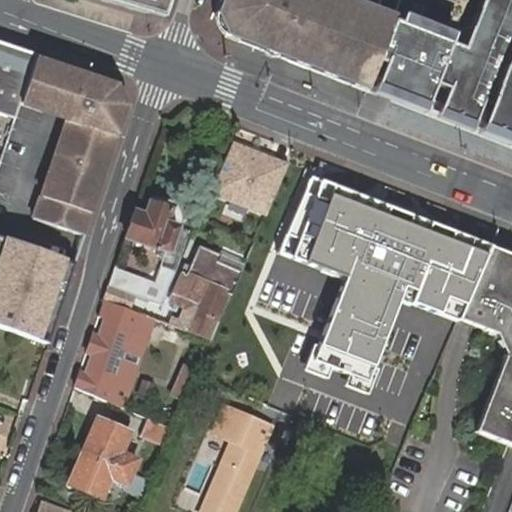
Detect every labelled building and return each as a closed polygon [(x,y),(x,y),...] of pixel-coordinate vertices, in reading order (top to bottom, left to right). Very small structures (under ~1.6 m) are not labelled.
[(106,0),(120,4),(151,13),(155,1),(168,3),(168,0),(106,0)] [(221,0),(218,14),(232,34),(369,90),(381,60),(398,18),(399,14),(366,0),(365,0),(221,0)] [(404,21),(398,18),(381,60),(387,63),(375,91),(386,95),(511,144),(511,0),(486,0),(472,37),(427,18),(423,28),(414,24),(404,21)] [(408,11),(404,21),(414,24),(423,28),(427,18),(417,14),(408,11)] [(3,49),(0,47),(0,65),(30,75),(35,59),(3,49)] [(119,83),(37,55),(35,59),(30,75),(20,104),(64,120),(31,218),(85,237),(111,160),(130,104),(119,83)] [(0,164),(20,104),(30,75),(0,65),(0,164)] [(289,163),(232,140),(210,195),(266,218),(289,163)] [(491,245),(308,173),(277,251),(344,277),(312,356),(368,378),(399,300),(460,324),(491,245)] [(147,216),(136,212),(127,238),(160,249),(158,255),(165,258),(168,251),(170,252),(179,227),(167,223),(171,210),(151,203),(147,216)] [(77,263),(0,235),(0,324),(49,342),(77,263)] [(511,254),(501,250),(491,245),(460,324),(468,325),(494,335),(506,355),(475,433),(511,447),(511,254)] [(174,303),(197,313),(192,323),(185,321),(186,319),(174,314),(170,324),(212,340),(221,320),(216,318),(228,291),(233,294),(244,271),(219,261),(222,254),(201,246),(189,274),(187,273),(174,303)] [(244,271),(247,264),(222,254),(219,261),(244,271)] [(117,268),(111,286),(163,306),(178,272),(162,266),(157,282),(117,268)] [(158,319),(163,306),(111,286),(106,300),(140,312),(149,315),(158,319)] [(89,351),(93,353),(87,371),(83,370),(77,386),(124,408),(158,319),(149,315),(140,312),(106,300),(101,314),(106,316),(100,334),(95,332),(89,351)] [(183,364),(172,394),(185,399),(196,369),(183,364)] [(239,511),(275,425),(223,403),(212,429),(232,437),(200,511),(239,511)] [(420,415),(412,430),(422,434),(429,418),(420,415)] [(98,420),(86,449),(118,463),(123,452),(130,434),(98,420)] [(173,430),(148,420),(140,438),(165,448),(173,430)] [(118,463),(86,449),(72,484),(104,497),(110,483),(118,463)] [(140,459),(123,452),(118,463),(110,483),(128,489),(140,459)] [(72,511),(44,501),(40,511),(72,511)]
